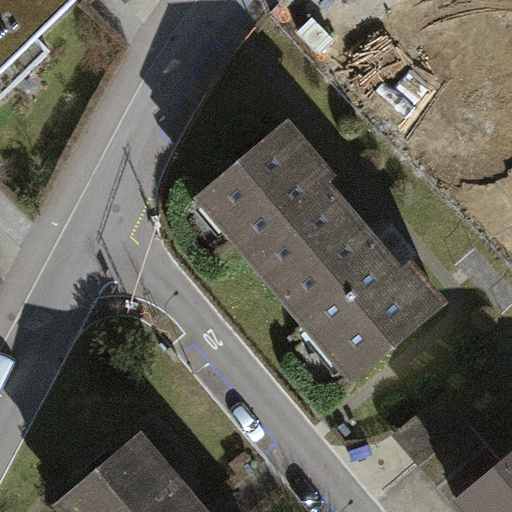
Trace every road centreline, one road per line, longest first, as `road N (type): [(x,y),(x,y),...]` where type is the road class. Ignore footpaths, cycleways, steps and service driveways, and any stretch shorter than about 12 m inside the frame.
road 1 (residential): [(94,218),(212,330),(358,511)]
road 2 (residential): [(94,218),(173,67),(223,0)]
road 3 (residential): [(0,402),(94,218)]
